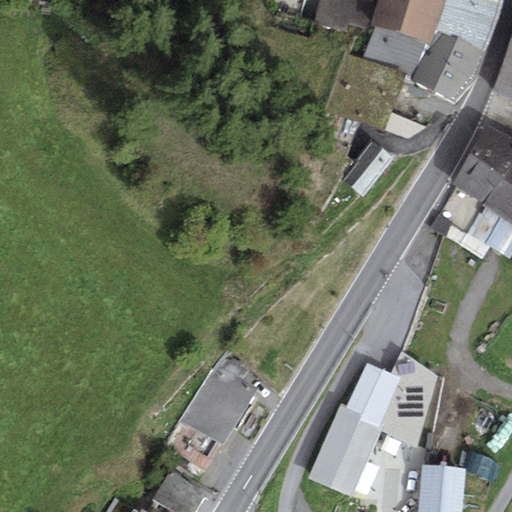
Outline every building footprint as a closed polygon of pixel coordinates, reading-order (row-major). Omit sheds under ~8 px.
[(378,0),(376,0),(319,0),(311,22),(346,31),(349,23),(369,29),(371,23),(378,0)] [(378,0),(371,23),(376,25),(431,43),(435,29),(445,0),(378,0)] [(445,0),(435,29),(456,38),(485,50),(500,0),(445,0)] [(376,25),(362,58),(406,72),(413,75),(431,43),(376,25)] [(485,50),(456,38),(435,29),(431,43),(413,75),(410,79),(435,89),(453,100),(476,75),(485,50)] [(511,30),(494,92),(511,100),(511,30)] [(383,129),(406,72),(362,58),(347,53),(325,111),(383,129)] [(467,231),(482,204),(511,161),(511,136),(486,123),(452,184),(429,228),(446,237),(452,223),(467,231)] [(370,140),(341,179),(365,196),(393,158),(370,140)] [(511,161),(482,204),(511,224),(511,161)] [(366,362),(348,407),(339,403),(309,478),(352,496),(378,431),(413,445),(442,374),(401,348),(392,373),(366,362)] [(222,353),(167,448),(208,472),(257,387),(242,378),(248,368),(222,353)] [(461,511),(466,469),(423,465),(419,511),(461,511)] [(140,511),(116,498),(107,511),(195,511),(206,492),(169,471),(145,511),(140,511)]
